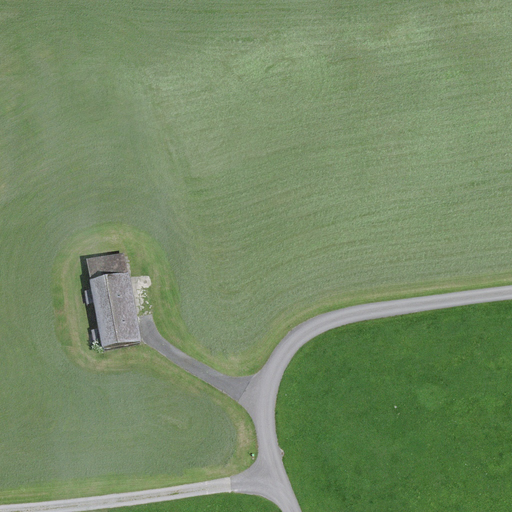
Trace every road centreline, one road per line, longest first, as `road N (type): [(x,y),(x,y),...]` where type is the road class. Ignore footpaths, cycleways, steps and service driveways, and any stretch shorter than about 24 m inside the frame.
road 1 (track): [(292,511),(272,444),(271,403),(282,366),(310,336),(359,315),(511,296)]
road 2 (track): [(280,479),(13,511)]
road 3 (track): [(271,403),(163,347)]
